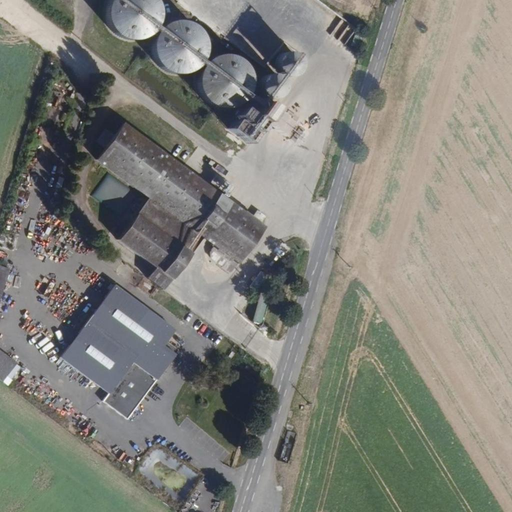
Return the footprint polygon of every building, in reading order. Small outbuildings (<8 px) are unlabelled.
[(140,10),(141,7),(142,3),(141,0),(85,0),(86,3),(86,7),(89,13),(93,19),(96,22),(99,24),(105,27),(112,28),(119,28),(122,27),(129,24),(132,22),(136,16),(140,10)] [(256,0),(240,0),(235,15),(259,24),(266,3),(256,0)] [(188,37),(187,33),(187,30),(184,23),(180,17),(177,15),(171,11),(168,9),(164,9),(157,8),(150,9),(144,13),(141,15),(136,20),(134,23),(131,30),(131,33),(131,40),(132,47),(136,53),(141,59),(144,61),(150,64),(157,65),(161,65),(168,64),(171,62),(177,59),(182,53),(184,50),(187,44),(188,37)] [(345,44),(356,27),(341,18),(330,35),(345,44)] [(283,64),(286,59),(286,53),(284,48),(281,44),(276,41),(270,41),(265,42),(262,44),(259,47),(257,52),(257,57),(258,62),(260,65),(261,65),(264,67),(265,69),(266,69),(267,69),(272,70),(278,69),(281,67),(283,64)] [(235,79),(236,72),(235,65),(234,61),(231,55),(228,52),(226,50),(220,46),(213,44),(209,43),(202,44),(199,45),(192,48),(189,50),(184,55),(183,58),(180,65),(179,72),(179,75),(181,82),(183,85),(187,91),(189,94),(195,98),(199,99),(206,100),(209,100),(216,99),(220,98),(226,94),(231,88),(233,85),(235,79)] [(268,84),(269,80),(269,75),(266,70),(266,69),(265,69),(262,67),(261,65),(260,65),(257,64),(252,64),(247,66),(243,70),(241,73),(240,77),(241,82),(243,87),(247,91),(252,93),(257,93),(262,91),(266,87),(268,84)] [(240,108),(249,95),(239,88),(233,96),(229,100),(240,108)] [(279,117),(269,109),(251,95),(249,95),(240,108),(268,130),(279,117)] [(244,113),(226,99),(217,111),(235,125),(238,124),(242,127),(248,119),(244,113)] [(284,111),(273,103),(269,109),(279,117),(284,111)] [(237,129),(226,121),(218,114),(211,124),(230,138),(237,129)] [(198,182),(190,176),(156,150),(121,125),(112,137),(101,150),(93,161),(137,194),(145,201),(184,230),(198,241),(210,250),(207,257),(207,261),(220,271),(226,263),(235,268),(244,255),(262,229),(259,227),(249,219),(218,197),(198,182)] [(101,150),(112,137),(103,131),(93,144),(101,150)] [(222,189),(202,175),(198,182),(218,197),(222,189)] [(184,230),(145,201),(133,218),(163,241),(186,258),(198,241),(184,230)] [(262,222),(264,218),(254,211),(249,219),(259,227),(262,222)] [(186,258),(163,241),(133,218),(126,227),(121,234),(116,240),(170,280),(186,258)] [(121,234),(126,227),(119,222),(114,228),(121,234)] [(170,280),(116,240),(114,243),(129,255),(148,270),(143,278),(161,292),(170,280)] [(0,285),(5,271),(0,269),(0,379),(13,363),(0,353),(0,285)] [(247,282),(254,289),(267,276),(259,269),(247,282)] [(161,347),(172,332),(110,285),(96,304),(54,358),(101,396),(97,403),(123,424),(178,352),(167,345),(164,349),(161,347)] [(16,363),(1,381),(6,385),(21,367),(16,363)]
